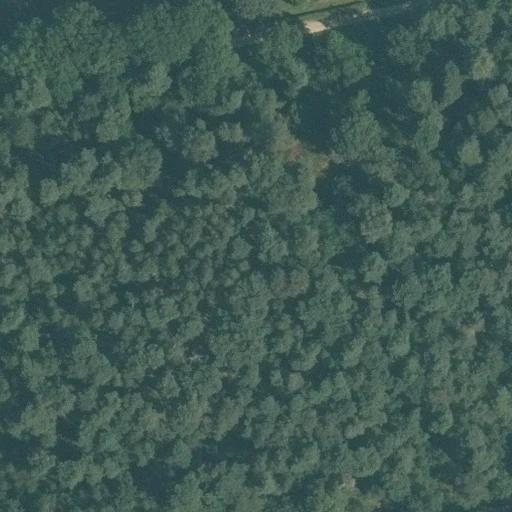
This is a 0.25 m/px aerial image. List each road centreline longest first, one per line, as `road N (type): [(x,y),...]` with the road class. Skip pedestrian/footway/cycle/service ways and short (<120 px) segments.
road 1 (track): [(0,78),(430,0)]
road 2 (track): [(511,500),(371,511)]
